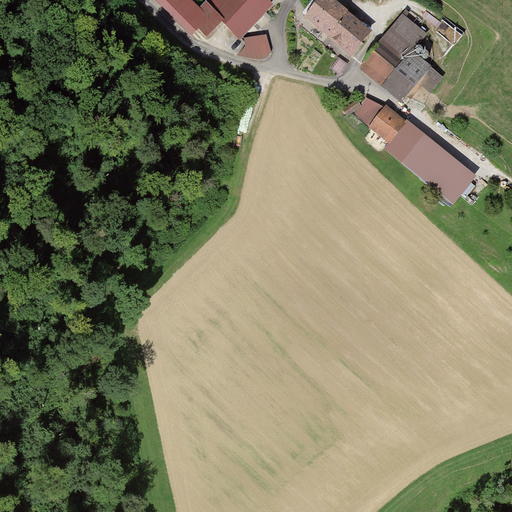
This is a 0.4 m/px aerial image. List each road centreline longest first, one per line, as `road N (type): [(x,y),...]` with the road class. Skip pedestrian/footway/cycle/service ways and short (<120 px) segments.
road 1 (track): [(161,511),(167,506),(128,286),(156,229),(215,192),(238,143),(243,62)]
road 2 (track): [(0,161),(137,139),(193,109),(243,62)]
road 3 (unclassified): [(140,0),(183,42),(365,87)]
road 4 (track): [(511,185),(365,87)]
